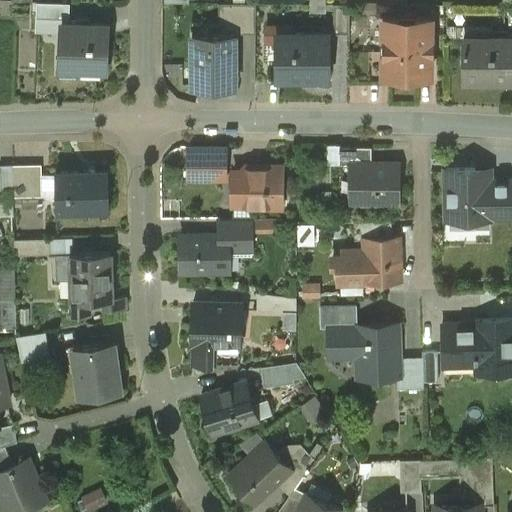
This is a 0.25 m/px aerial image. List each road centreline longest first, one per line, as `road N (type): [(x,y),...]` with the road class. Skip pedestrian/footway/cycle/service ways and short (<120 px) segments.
road 1 (residential): [(210,511),(171,445),(159,403),(146,316),(143,123)]
road 2 (residential): [(143,123),(511,131)]
road 3 (residential): [(0,126),(143,123)]
road 4 (residential): [(143,123),(146,0)]
